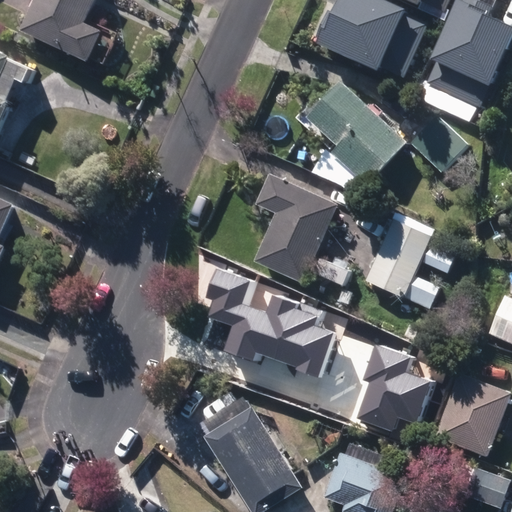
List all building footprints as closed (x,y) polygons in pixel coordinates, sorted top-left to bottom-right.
[(35,0),(21,32),(89,64),(103,34),(84,26),(96,0),(35,0)] [(404,9),(383,0),(338,0),(319,44),(375,69),(378,65),(403,76),(426,27),(401,15),(404,9)] [(409,0),(416,3),(417,0),(419,0),(444,11),(448,0),(409,0)] [(439,61),(429,83),(480,107),(511,37),(511,30),(484,17),(489,6),(475,0),(458,0),(432,58),(439,61)] [(0,130),(12,105),(9,104),(19,82),(24,85),(30,72),(10,63),(11,59),(0,54),(0,130)] [(335,154),(370,187),(409,145),(343,84),(309,121),(340,149),(335,154)] [(413,146),(444,175),(470,148),(438,119),(413,146)] [(257,264),(305,286),(340,207),(272,176),(258,206),(279,216),(257,264)] [(0,263),(7,249),(0,245),(0,238),(15,207),(0,199),(0,263)] [(368,283),(405,300),(433,239),(395,222),(368,283)] [(209,317),(234,326),(225,350),(252,359),(254,353),(317,375),(332,334),(312,327),(315,316),(294,309),(296,304),(273,296),(266,313),(241,304),(249,281),(215,269),(206,296),(215,299),(209,317)] [(312,279),(306,292),(333,304),(339,291),(312,279)] [(377,316),(389,300),(363,285),(353,302),(377,316)] [(488,333),(511,343),(511,299),(504,296),(488,333)] [(389,300),(377,316),(410,335),(420,319),(389,300)] [(372,384),(359,418),(392,430),(397,416),(416,422),(430,384),(401,374),(407,359),(375,347),(362,380),(372,384)] [(510,398),(459,378),(435,440),(485,460),(510,398)] [(206,438),(253,511),(266,511),(304,488),(253,408),(206,438)] [(395,511),(412,469),(384,459),(380,469),(342,455),(325,498),(346,506),(344,511),(395,511)] [(467,498),(502,511),(511,485),(511,484),(477,471),(467,498)]
